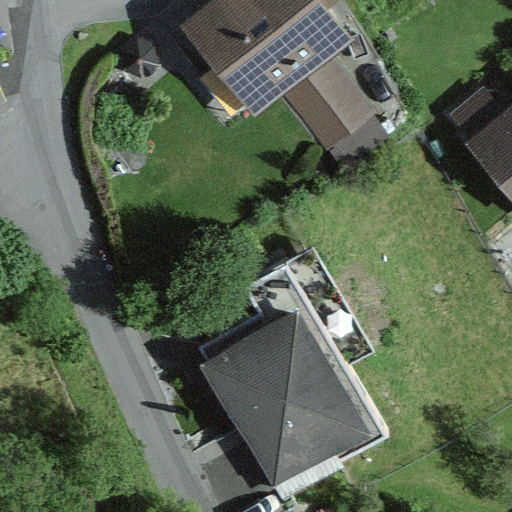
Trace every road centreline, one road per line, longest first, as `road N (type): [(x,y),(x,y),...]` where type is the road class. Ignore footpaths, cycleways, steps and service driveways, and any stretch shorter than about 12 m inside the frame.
road 1 (residential): [(206,511),(50,235)]
road 2 (residential): [(50,235),(43,88)]
road 3 (residential): [(156,0),(43,88)]
